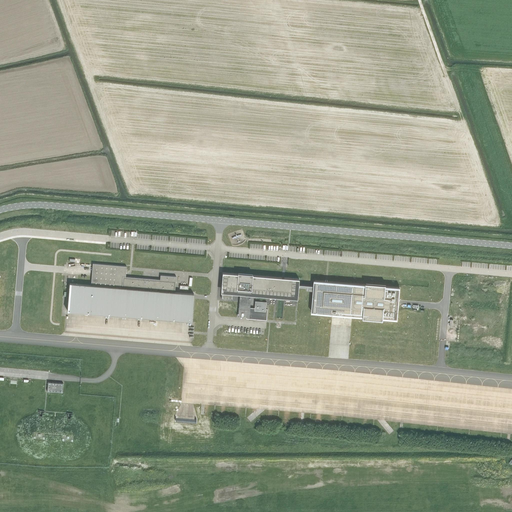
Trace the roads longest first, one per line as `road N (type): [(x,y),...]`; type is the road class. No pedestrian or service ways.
road 1 (track): [(511,238),(25,195),(0,201)]
road 2 (unclassified): [(511,246),(46,205),(0,210)]
